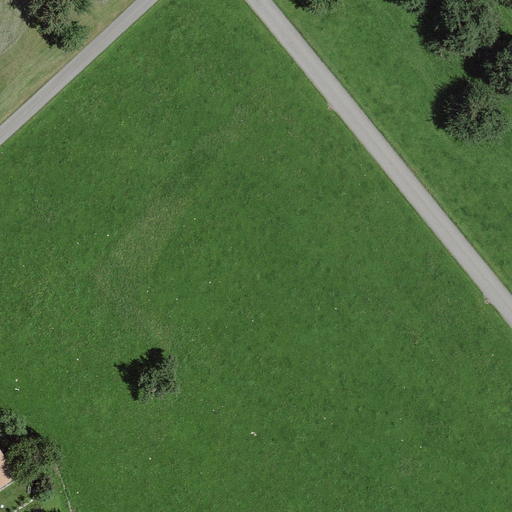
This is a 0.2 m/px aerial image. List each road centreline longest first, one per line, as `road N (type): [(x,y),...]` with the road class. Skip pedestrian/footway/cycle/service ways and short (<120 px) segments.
road 1 (unclassified): [(511,301),(267,0)]
road 2 (track): [(148,0),(0,135)]
